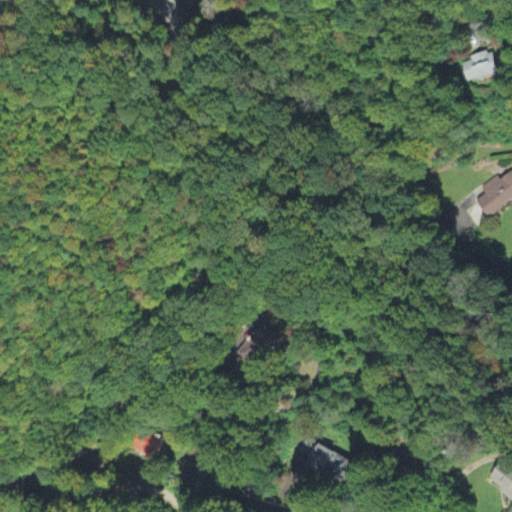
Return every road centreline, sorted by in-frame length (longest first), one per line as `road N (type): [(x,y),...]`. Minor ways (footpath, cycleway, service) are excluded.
road 1 (residential): [(38,478),(179,301),(204,247),(205,200),(127,62)]
road 2 (residential): [(184,491),(104,494),(0,478)]
road 3 (residential): [(180,511),(193,470),(211,470),(263,511)]
